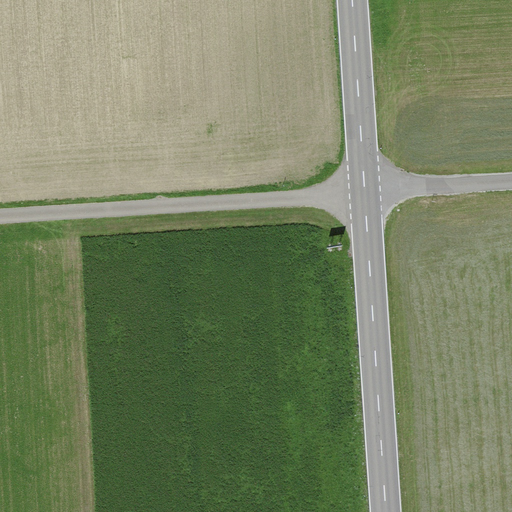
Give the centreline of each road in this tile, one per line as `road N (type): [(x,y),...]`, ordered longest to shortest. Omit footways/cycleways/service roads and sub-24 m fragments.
road 1 (track): [(511,181),(0,217)]
road 2 (primary): [(352,0),(386,511)]
